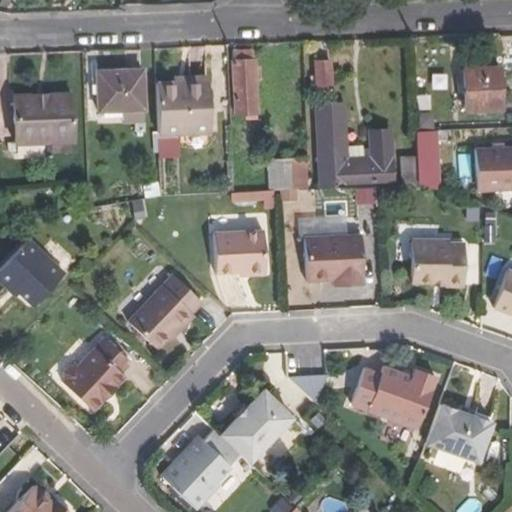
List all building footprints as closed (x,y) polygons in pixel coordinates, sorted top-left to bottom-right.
[(229,58),(255,57),(255,48),(229,48),(229,58)] [(256,78),(255,63),(255,57),(229,58),(230,119),(257,118),(256,78)] [(328,61),(313,61),(314,91),(329,90),(328,61)] [(141,66),(94,67),(96,108),(143,106),(141,66)] [(498,71),(461,72),(462,111),(499,110),(498,71)] [(206,79),(174,80),(155,80),(156,131),(183,130),(205,129),(207,129),(206,79)] [(9,142),(73,139),(71,91),(45,92),(45,98),(34,98),(33,93),(9,93),(9,142)] [(317,189),(328,188),(328,185),(390,183),(387,131),(367,132),(368,153),(369,162),(343,164),(343,151),(341,105),(314,106),(317,189)] [(511,146),(472,149),(473,190),(511,188),(511,146)] [(416,159),(417,185),(437,192),(435,149),(416,150),(416,159)] [(360,150),(343,151),(343,164),(369,162),(368,153),(360,153),(360,150)] [(417,185),(416,159),(398,159),(400,185),(417,185)] [(305,189),(304,160),(269,160),(270,191),(275,191),(305,189)] [(230,193),(231,206),(271,205),(271,191),(230,193)] [(263,229),(213,231),(215,271),(265,269),(263,229)] [(365,283),(363,235),(305,236),(307,279),(334,278),(334,285),(365,283)] [(444,279),(444,282),(464,282),(464,239),(448,239),(448,236),(413,237),(413,280),(434,280),(444,279)] [(11,284),(18,291),(28,302),(36,302),(65,272),(29,238),(0,266),(0,280),(8,288),(11,284)] [(511,267),(508,266),(495,304),(511,310),(511,267)] [(191,311),(201,300),(172,272),(126,317),(155,346),(177,325),(179,327),(193,313),(191,311)] [(14,295),(18,291),(11,284),(8,288),(14,295)] [(132,361),(107,337),(78,366),(71,365),(65,372),(67,376),(63,381),(93,409),(102,399),(100,396),(111,384),(115,386),(126,375),(121,372),(132,361)] [(352,404),(417,430),(437,379),(415,371),(412,378),(384,368),(381,376),(365,369),(352,404)] [(249,464),(292,419),(263,391),(246,408),(236,419),(220,436),(240,456),(249,464)] [(236,419),(246,408),(243,405),(232,416),(236,419)] [(472,418),(459,413),(440,406),(426,445),(478,464),(492,425),(472,418)] [(459,413),(472,418),(474,413),(462,408),(459,413)] [(229,467),(240,456),(220,436),(214,431),(203,441),(199,437),(183,453),(185,456),(178,463),(175,460),(159,477),(191,507),(196,508),(204,499),(204,494),(230,469),(229,467)] [(204,499),(196,508),(200,511),(246,511),(261,497),(243,480),(212,508),(204,499)] [(3,511),(65,511),(53,500),(50,503),(29,486),(3,511)] [(471,498),(453,510),(454,511),(478,511),(480,511),(471,498)]
